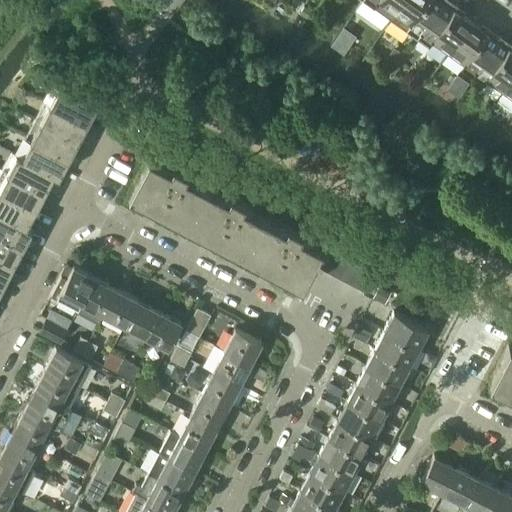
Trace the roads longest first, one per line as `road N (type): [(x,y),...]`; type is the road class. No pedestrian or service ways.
road 1 (residential): [(229,511),(312,353),(309,330),(76,207)]
road 2 (residential): [(511,437),(438,398),(378,511)]
road 3 (residential): [(76,207),(0,352)]
